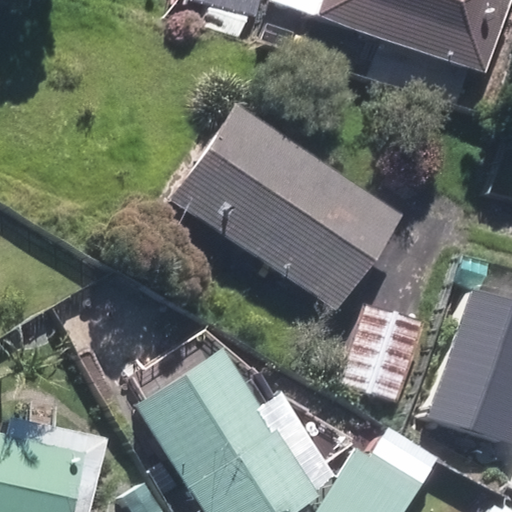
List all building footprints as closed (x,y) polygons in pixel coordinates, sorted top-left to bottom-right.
[(184,0),(247,15),(250,0),(184,0)] [(308,0),(302,20),(472,76),(496,0),(308,0)] [(217,110),(157,202),(324,311),(384,219),(217,110)] [(511,443),(511,296),(467,284),(424,418),(511,443)] [(384,400),(408,327),(355,310),(332,383),(384,400)] [(210,355),(126,410),(193,511),(289,511),(307,501),(301,492),(319,480),(266,400),(248,413),(210,355)] [(0,511),(78,511),(94,445),(0,423),(0,511)] [(309,511),(394,511),(426,461),(379,432),(362,459),(347,450),(309,511)]
